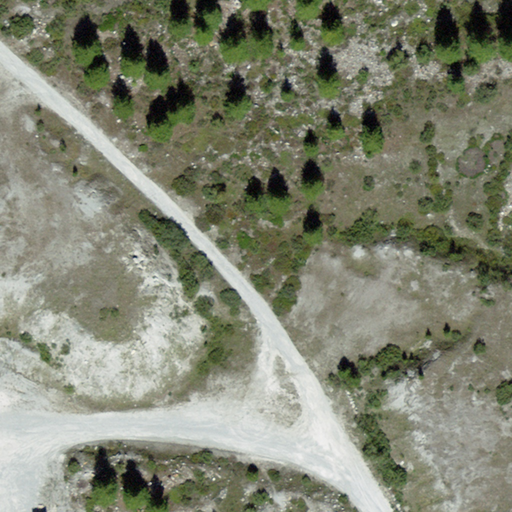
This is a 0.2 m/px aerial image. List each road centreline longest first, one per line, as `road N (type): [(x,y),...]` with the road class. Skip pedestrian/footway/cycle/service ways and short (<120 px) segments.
road 1 (track): [(380,511),(256,307),(0,51)]
road 2 (track): [(361,482),(230,427),(0,423)]
